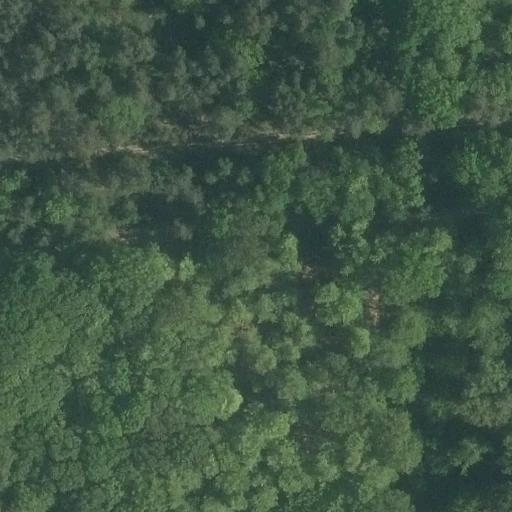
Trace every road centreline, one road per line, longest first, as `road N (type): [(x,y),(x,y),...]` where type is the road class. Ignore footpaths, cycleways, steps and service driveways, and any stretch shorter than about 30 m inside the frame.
road 1 (track): [(511,121),(0,163)]
road 2 (track): [(511,210),(0,249)]
